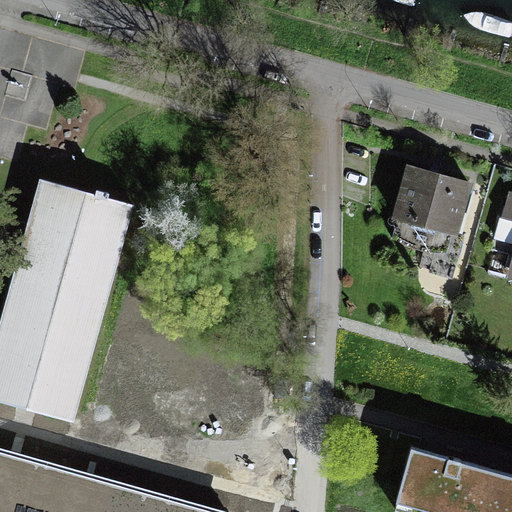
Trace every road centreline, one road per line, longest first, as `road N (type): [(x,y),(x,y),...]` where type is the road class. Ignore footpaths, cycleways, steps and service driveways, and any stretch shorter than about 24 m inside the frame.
road 1 (residential): [(334,76),(305,511)]
road 2 (residential): [(55,0),(334,76)]
road 3 (residential): [(334,76),(511,125)]
